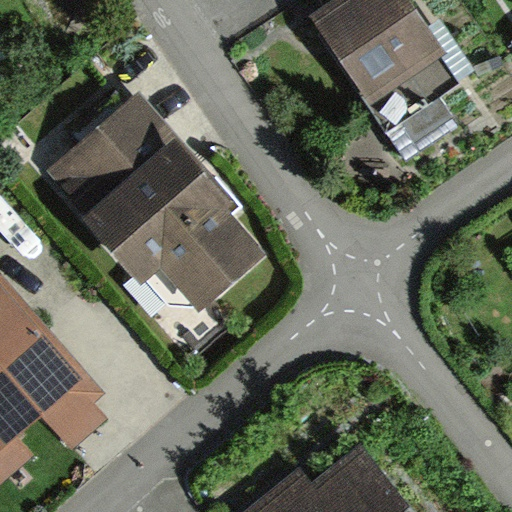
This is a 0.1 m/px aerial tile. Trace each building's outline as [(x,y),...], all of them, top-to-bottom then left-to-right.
[(403,0),(343,0),(325,12),(310,22),(387,137),(402,127),(418,152),(453,129),(438,104),(464,86),(403,0)] [(316,0),(325,12),(343,0),(316,0)] [(240,211),(146,100),(54,178),(91,221),(82,229),(140,297),(159,280),(197,325),(271,263),(232,218),(240,211)] [(0,368),(37,337),(0,295),(0,368)] [(70,376),(37,337),(0,368),(0,489),(37,458),(24,442),(46,424),(71,453),(107,422),(95,407),(104,399),(78,369),(70,376)] [(298,470),(247,511),(429,511),(370,440),(313,487),(298,470)]
